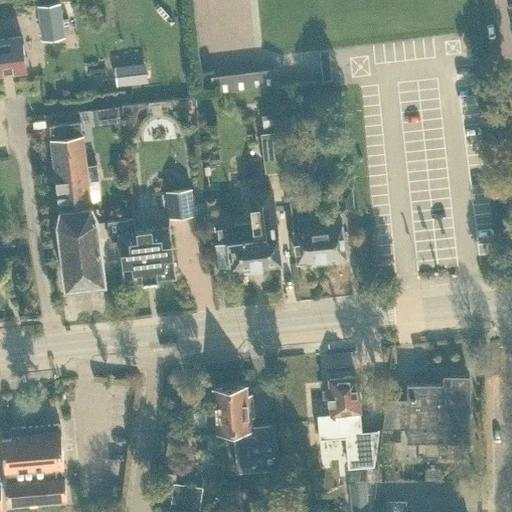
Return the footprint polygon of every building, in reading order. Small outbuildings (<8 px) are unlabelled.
[(60,1),(36,4),(41,39),(64,36),(60,1)] [(27,68),(23,36),(0,38),(0,74),(3,74),(3,71),(27,68)] [(145,81),(143,62),(123,64),(125,84),(145,81)] [(276,67),(211,75),(212,84),(218,83),(218,89),(219,90),(278,82),(276,67)] [(331,77),(330,69),(320,70),(321,78),(331,77)] [(273,128),(272,113),(260,114),(262,129),(273,128)] [(57,184),(88,181),(97,180),(95,164),(85,165),(80,122),(51,125),(57,184)] [(281,170),(276,130),(260,132),(264,172),(281,170)] [(104,283),(97,218),(90,204),(88,181),(57,184),(60,206),(57,223),(64,287),(104,283)] [(229,267),(280,262),(271,188),(250,190),(253,221),(227,224),(228,227),(217,228),(218,242),(215,242),(218,265),(229,263),(229,267)] [(339,210),(351,209),(349,188),(336,190),(339,210)] [(203,202),(192,203),(191,189),(166,191),(169,218),(194,216),(193,212),(204,210),(203,202)] [(296,259),(343,254),(338,215),(301,219),(299,195),(289,197),(296,259)] [(124,280),(174,274),(169,227),(134,231),(133,218),(107,221),(110,246),(120,244),(124,280)] [(468,439),(468,374),(449,373),(449,382),(405,382),(405,439),(468,439)] [(379,406),(358,408),(355,375),(329,377),(330,387),(326,388),(328,402),(329,412),(331,412),(333,427),(380,423),(379,406)] [(238,467),(276,464),(272,423),(249,425),(248,410),(251,410),(250,399),(246,400),(244,385),(213,388),(215,411),(204,412),(206,429),(216,428),(216,430),(234,428),(238,467)] [(6,505),(65,500),(59,424),(10,428),(11,438),(0,439),(3,471),(4,471),(5,481),(4,482),(6,505)] [(192,511),(198,511),(202,486),(173,482),(169,509),(192,511)] [(338,511),(339,498),(319,498),(319,511),(338,511)]
